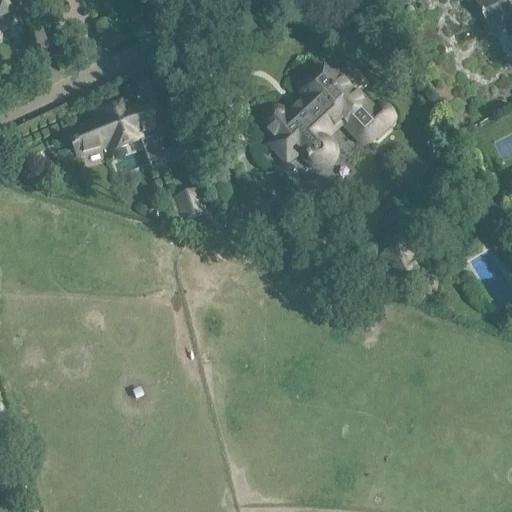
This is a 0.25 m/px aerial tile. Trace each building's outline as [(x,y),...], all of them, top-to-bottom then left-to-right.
[(0,0),(0,19),(21,9),(16,0),(0,0)] [(511,0),(473,0),(490,33),(508,24),(511,32),(511,0)] [(265,146),(287,170),(299,159),(306,167),(308,169),(314,172),(320,174),(326,173),(331,170),(336,166),(339,159),(339,153),(338,146),(332,139),(343,129),(357,145),(360,147),(364,148),(369,147),(374,145),(392,128),(395,124),(396,118),(395,114),(392,110),(387,106),(380,105),(375,107),(360,91),(367,84),(348,64),(341,70),(333,75),(326,67),(316,75),(308,75),(303,77),(299,81),(297,84),(296,87),(296,91),(297,96),(301,100),(288,112),(284,109),(280,107),(275,106),(270,108),(265,111),(262,115),(260,119),(259,122),(260,126),(262,131),(271,141),(265,146)] [(97,121),(98,124),(70,138),(74,147),(73,147),(74,151),(75,151),(79,159),(108,150),(109,153),(126,149),(141,141),(139,138),(153,131),(144,108),(129,112),(128,109),(112,113),(97,121)] [(175,199),(184,226),(208,218),(198,191),(175,199)] [(406,242),(378,258),(398,291),(404,288),(408,290),(420,283),(421,278),(425,275),(406,242)] [(382,273),(370,280),(377,291),(389,284),(382,273)] [(423,280),(418,299),(433,304),(438,284),(436,282),(426,279),(423,280)]
